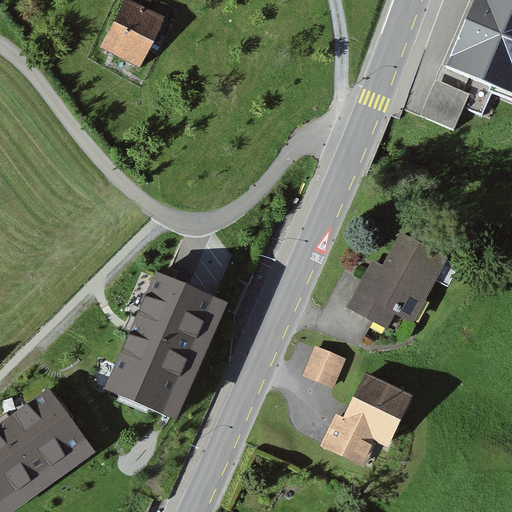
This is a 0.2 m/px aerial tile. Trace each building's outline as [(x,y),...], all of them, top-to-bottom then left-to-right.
[(511,0),(477,0),(447,71),(511,98),(511,0)] [(164,19),(129,1),(104,48),(139,66),(164,19)] [(389,267),(376,261),(351,310),(398,334),(406,317),(423,325),(457,258),(406,233),(389,267)] [(222,307),(149,278),(102,393),(175,422),(222,307)] [(349,360),(318,349),(307,381),(338,391),(349,360)] [(423,399),(372,375),(349,421),(340,417),(325,448),(371,471),(384,445),(397,451),(423,399)] [(46,393),(0,428),(0,506),(4,511),(16,511),(93,454),(46,393)]
